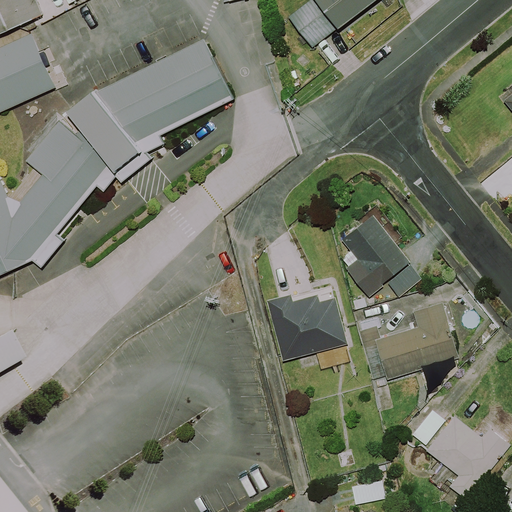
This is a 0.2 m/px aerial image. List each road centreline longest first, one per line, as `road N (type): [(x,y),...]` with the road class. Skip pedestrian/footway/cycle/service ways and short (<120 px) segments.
road 1 (residential): [(511,275),(361,98)]
road 2 (residential): [(361,98),(479,0)]
road 3 (residential): [(257,163),(361,98)]
